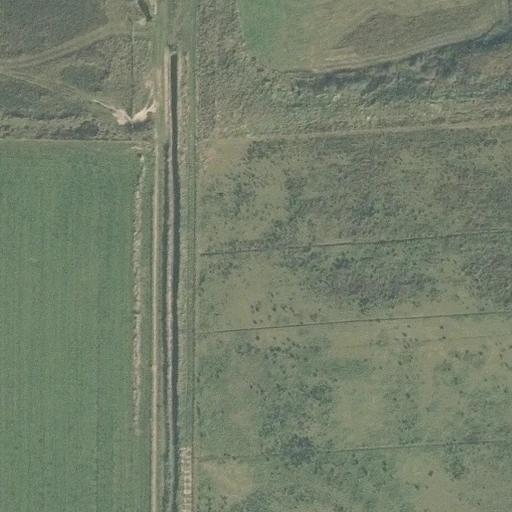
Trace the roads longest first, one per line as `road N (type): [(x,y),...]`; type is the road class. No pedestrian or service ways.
road 1 (track): [(152,114),(153,511)]
road 2 (unknown): [(152,114),(0,70)]
